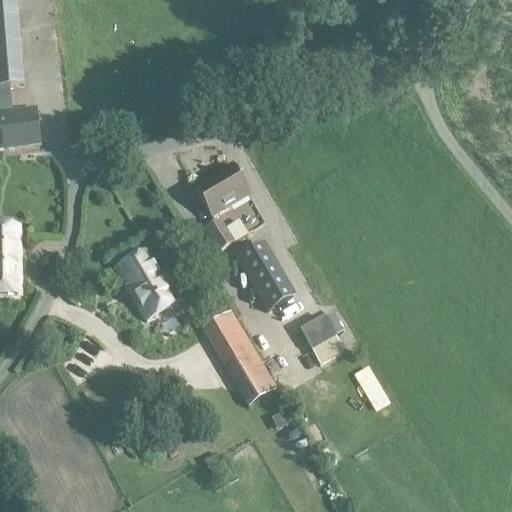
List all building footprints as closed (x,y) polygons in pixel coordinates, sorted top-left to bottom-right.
[(0,0),(0,153),(40,149),(35,109),(5,113),(2,89),(25,88),(17,0),(0,0)] [(215,178),(194,191),(213,223),(231,212),(230,211),(249,200),(231,168),(215,177),(215,178)] [(219,223),(202,234),(216,257),(234,245),(219,223)] [(0,297),(20,297),(19,250),(19,228),(0,228),(0,297)] [(260,248),(237,263),(270,314),(293,299),(260,248)] [(146,323),(176,305),(146,253),(115,271),(146,323)] [(276,393),(230,316),(202,332),(247,409),(276,393)] [(335,339),(342,336),(331,318),(325,321),(324,319),(308,328),(310,332),(300,338),(310,354),(335,339)] [(387,352),(363,370),(378,392),(403,374),(387,352)] [(318,391),(339,380),(335,372),(314,383),(318,391)] [(286,413),(278,417),(285,429),(293,424),(286,413)] [(204,466),(210,476),(223,469),(218,457),(203,464),(204,466)] [(209,477),(216,490),(231,482),(225,469),(209,477)]
